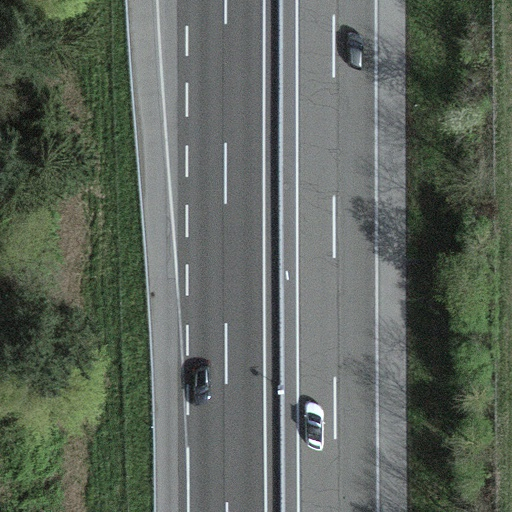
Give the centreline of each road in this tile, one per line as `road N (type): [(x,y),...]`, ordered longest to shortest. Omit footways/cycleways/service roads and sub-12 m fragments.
road 1 (motorway): [(226,0),(227,511)]
road 2 (motorway): [(336,511),(335,0)]
